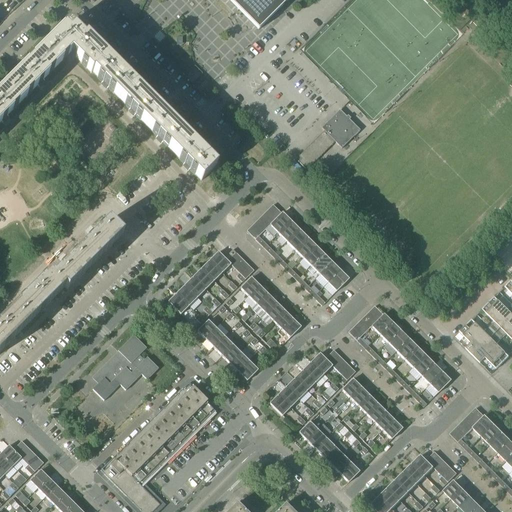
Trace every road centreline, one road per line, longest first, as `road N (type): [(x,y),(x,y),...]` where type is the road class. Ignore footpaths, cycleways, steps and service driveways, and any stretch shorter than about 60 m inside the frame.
road 1 (residential): [(200,122),(76,0)]
road 2 (residential): [(381,280),(273,174),(255,177)]
road 3 (residential): [(18,417),(131,301)]
road 4 (residential): [(81,479),(195,366)]
road 5 (residential): [(337,509),(413,432),(430,429)]
road 6 (residential): [(329,331),(310,333),(235,405)]
